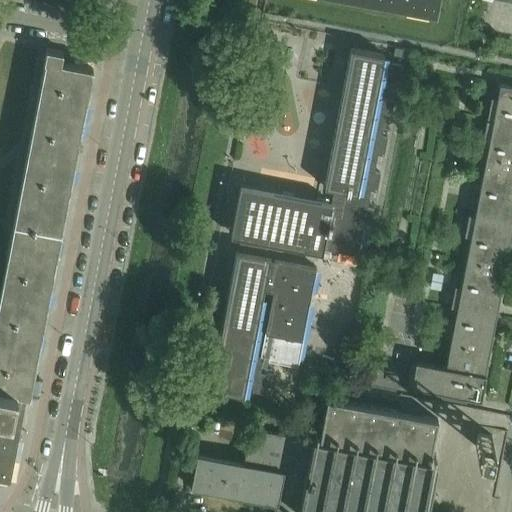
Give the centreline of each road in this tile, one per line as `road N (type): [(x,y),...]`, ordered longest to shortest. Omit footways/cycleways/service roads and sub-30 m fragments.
road 1 (residential): [(53,511),(140,42)]
road 2 (residential): [(140,42),(0,15)]
